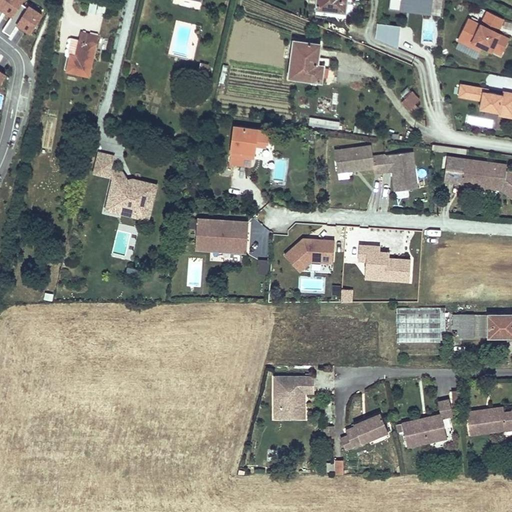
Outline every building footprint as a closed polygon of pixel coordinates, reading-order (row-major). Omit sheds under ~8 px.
[(2,0),(0,4),(0,17),(4,12),(5,11),(8,13),(12,16),(13,16),(21,4),(23,0),(2,0)] [(341,0),(317,0),(316,10),(345,13),(347,1),(342,0),(341,0)] [(431,12),(431,0),(390,0),(389,9),(401,11),(401,8),(431,12)] [(21,4),(13,16),(12,16),(3,30),(11,35),(17,26),(18,24),(21,27),(30,33),(42,14),(29,6),(28,8),(21,4)] [(492,30),(494,27),(499,29),(504,19),(488,11),(481,25),(469,19),(459,40),(472,46),(474,42),(484,47),(492,51),(492,49),(502,54),(509,39),(497,33),(492,30)] [(399,28),(377,25),(376,40),(396,46),(399,28)] [(89,77),(98,37),(82,33),(80,40),(72,38),(68,54),(71,55),(67,71),(89,77)] [(322,82),(324,66),(318,65),(321,44),(294,41),(289,78),(322,82)] [(484,47),(474,42),(472,46),(482,51),(484,47)] [(206,77),(209,65),(201,63),(198,75),(206,77)] [(511,117),(511,93),(503,92),(503,95),(488,93),(482,92),(483,88),(462,85),(460,97),(483,101),(482,106),(501,109),(500,112),(500,115),(511,117)] [(405,98),(411,92),(408,89),(402,94),(405,98)] [(409,109),(419,98),(412,91),(411,92),(405,98),(402,102),(409,109)] [(310,118),(309,126),(339,130),(340,122),(310,118)] [(233,163),(250,166),(251,157),(254,157),(255,147),(256,142),(265,143),(267,143),(269,131),(235,127),(229,167),(232,168),(233,163)] [(417,188),(412,151),(373,157),(372,146),(335,151),(337,168),(357,166),(357,170),(374,167),(375,173),(392,171),(396,170),(398,191),(417,188)] [(111,169),(114,156),(99,153),(94,173),(109,177),(111,169)] [(511,172),(506,171),(507,165),(464,159),(464,160),(447,158),(444,178),(462,180),(461,183),(461,184),(481,187),(482,182),(494,184),(494,181),(499,182),(498,184),(504,185),(503,186),(510,191),(508,195),(511,197),(511,172)] [(114,178),(115,172),(124,174),(123,172),(111,169),(109,177),(114,178)] [(148,220),(157,185),(133,179),(130,190),(126,189),(128,180),(124,174),(115,172),(114,178),(107,207),(125,211),(126,213),(131,214),(133,213),(135,214),(134,217),(148,220)] [(504,185),(498,184),(499,182),(494,181),(494,184),(482,182),(481,187),(501,190),(508,195),(510,191),(503,186),(504,185)] [(125,211),(107,207),(106,210),(134,217),(135,214),(133,213),(131,214),(126,213),(125,211)] [(247,252),(248,222),(197,219),(196,249),(247,252)] [(333,263),(335,241),(312,239),(311,241),(305,241),(303,239),(285,255),(300,272),(311,262),(333,263)] [(409,281),(411,259),(389,258),(390,252),(380,252),(376,251),(377,246),(359,245),(358,261),(366,261),(366,271),(387,272),(387,280),(409,281)] [(121,268),(122,260),(113,258),(112,265),(121,268)] [(267,273),(268,260),(259,260),(258,273),(267,273)] [(387,280),(387,272),(366,271),(365,279),(387,280)] [(342,289),(341,302),(352,302),(352,289),(342,289)] [(446,331),(446,307),(397,307),(397,342),(441,342),(441,331),(446,331)] [(511,314),(461,315),(461,337),(511,336),(511,314)] [(299,419),(299,393),(306,393),(314,393),(314,376),(274,376),(274,406),(280,406),(280,419),(299,419)] [(462,404),(461,390),(452,391),(453,405),(462,404)] [(451,410),(449,400),(439,402),(441,412),(451,410)] [(511,428),(511,409),(511,411),(504,412),(498,408),(491,409),(489,411),(485,412),(485,409),(467,412),(471,435),(511,428)] [(447,438),(443,418),(452,415),(451,410),(441,412),(442,414),(397,424),(399,432),(404,431),(407,447),(447,438)] [(353,447),(388,432),(381,413),(354,425),(355,427),(346,431),(348,436),(353,447)] [(334,438),(334,426),(324,426),(324,438),(334,438)] [(353,447),(348,436),(341,439),(346,450),(353,447)] [(344,474),(344,460),(335,460),(335,474),(344,474)]
